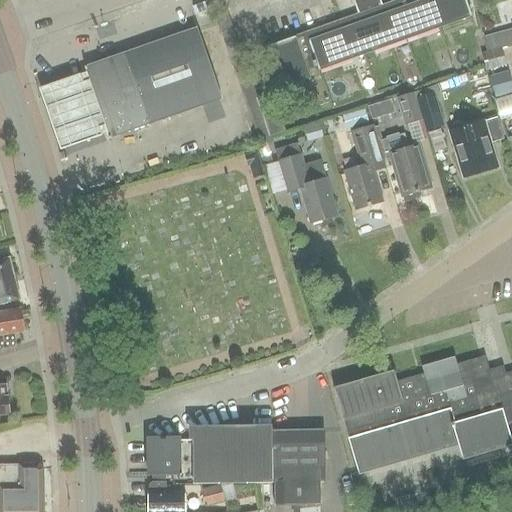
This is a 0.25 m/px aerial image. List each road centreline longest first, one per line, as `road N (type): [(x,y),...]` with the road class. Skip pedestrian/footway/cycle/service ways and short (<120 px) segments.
road 1 (residential): [(86,427),(285,374),(437,275)]
road 2 (tertiary): [(73,344),(44,206),(0,68)]
